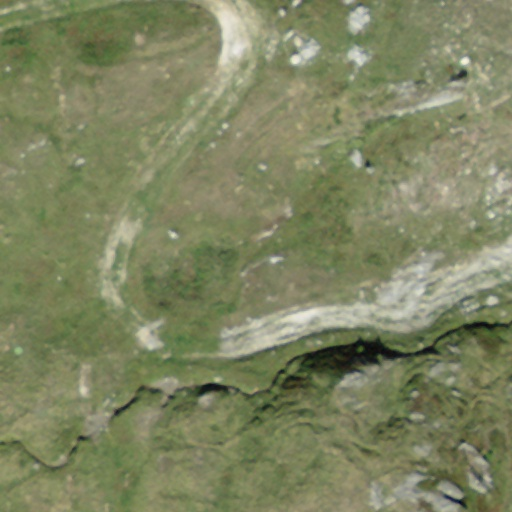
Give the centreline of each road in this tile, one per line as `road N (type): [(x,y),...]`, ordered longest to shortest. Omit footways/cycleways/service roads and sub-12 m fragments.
road 1 (track): [(511,264),(225,349),(153,338),(118,306),(110,276),(144,187),(230,76),(242,30),(223,0)]
road 2 (track): [(122,0),(0,28)]
